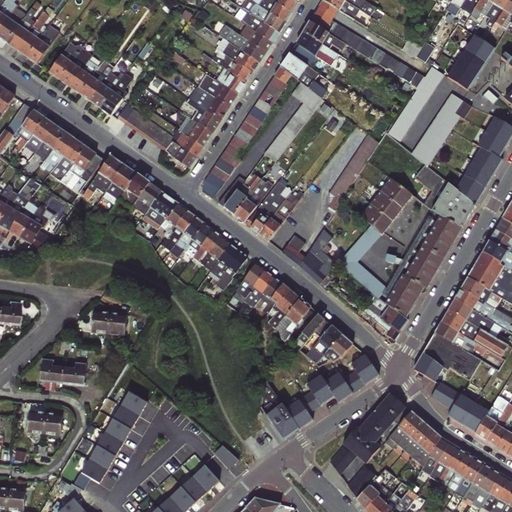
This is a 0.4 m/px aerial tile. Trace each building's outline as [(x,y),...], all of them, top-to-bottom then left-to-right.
[(0,9),(0,12),(9,19),(15,10),(18,6),(9,0),(7,0),(5,3),(0,9)] [(161,2),(157,0),(148,0),(144,7),(153,14),(161,2)] [(271,13),(249,0),(246,0),(241,9),(248,13),(262,22),(264,23),(271,13)] [(270,0),(249,0),(271,13),(276,4),(270,0)] [(298,4),(292,0),(278,0),(276,4),(292,14),(298,4)] [(346,2),(342,0),(322,0),(322,1),(338,11),(340,12),(346,2)] [(365,1),(362,0),(346,0),(346,2),(360,11),(371,18),(377,9),(365,1)] [(465,0),(453,0),(451,3),(456,7),(451,14),(455,18),(465,0)] [(480,0),(465,0),(455,18),(456,19),(454,24),(463,29),(471,17),(480,0)] [(485,17),(493,5),(484,0),(480,0),(471,17),(476,21),(481,15),(485,17)] [(510,0),(495,0),(493,5),(503,12),(510,0)] [(511,0),(510,0),(503,12),(511,17),(511,0)] [(338,11),(322,1),(310,23),(325,32),(332,21),(338,11)] [(23,20),(35,5),(30,2),(21,14),(15,10),(9,19),(18,26),(23,20)] [(23,20),(18,26),(29,33),(35,24),(30,20),(41,5),(37,2),(35,5),(23,20)] [(360,11),(346,2),(340,12),(354,21),(360,11)] [(286,23),(292,14),(276,4),(271,13),(286,23)] [(503,12),(493,5),(485,17),(489,20),(485,27),(491,31),(503,12)] [(39,41),(43,35),(39,32),(54,12),(48,8),(35,24),(29,33),(39,41)] [(0,31),(9,19),(0,12),(0,31)] [(511,21),(511,17),(503,12),(491,31),(494,34),(498,29),(505,32),(511,21)] [(255,32),(262,22),(248,13),(241,23),(246,26),(255,32)] [(286,23),(271,13),(264,23),(279,34),(286,23)] [(18,26),(9,19),(0,31),(0,39),(6,44),(18,26)] [(347,31),(332,21),(325,32),(329,34),(340,41),(347,31)] [(279,34),(264,23),(262,22),(255,32),(273,44),(279,34)] [(193,23),(188,30),(194,34),(199,27),(193,23)] [(233,31),(248,42),(255,32),(246,26),(245,28),(238,23),(233,31)] [(325,32),(310,23),(303,34),(323,45),(329,34),(325,32)] [(29,33),(18,26),(6,44),(16,51),(29,33)] [(39,41),(50,48),(60,33),(50,26),(43,35),(39,41)] [(242,52),(248,42),(233,31),(226,26),(219,36),(223,40),(242,52)] [(215,34),(205,28),(202,31),(212,38),(215,34)] [(421,30),(417,36),(424,40),(427,34),(421,30)] [(354,35),(347,31),(340,41),(346,45),(354,35)] [(273,44),(255,32),(248,42),(267,54),(273,44)] [(39,41),(29,33),(16,51),(27,58),(39,41)] [(323,45),(303,34),(297,44),(311,54),(316,57),(323,45)] [(340,41),(329,34),(323,45),(330,50),(332,46),(342,52),(346,45),(340,41)] [(361,40),(354,35),(346,45),(354,51),(361,40)] [(474,36),(447,78),(468,91),(495,50),(474,36)] [(235,62),(242,52),(223,40),(216,50),(221,53),(235,62)] [(369,45),(361,40),(354,51),(362,55),(369,45)] [(50,48),(39,41),(27,58),(37,66),(50,48)] [(421,49),(409,41),(402,51),(415,59),(421,49)] [(267,54),(248,42),(242,52),(260,64),(267,54)] [(108,55),(104,61),(109,65),(122,46),(117,43),(108,55)] [(62,56),(72,64),(82,49),(83,48),(80,46),(75,47),(70,44),(62,56)] [(311,54),(297,44),(290,54),(304,64),(311,54)] [(323,45),(316,57),(331,67),(338,55),(330,50),(323,45)] [(377,50),(369,45),(362,55),(370,60),(377,50)] [(82,71),(89,61),(93,56),(82,49),(72,64),(82,71)] [(224,69),(228,72),(235,62),(221,53),(218,59),(214,58),(216,55),(207,49),(203,54),(218,65),(224,69)] [(385,55),(377,50),(370,60),(378,65),(385,55)] [(260,64),(242,52),(235,62),(253,74),(260,64)] [(218,65),(203,54),(200,58),(216,69),(218,65)] [(304,64),(290,54),(281,68),(291,77),(298,81),(308,67),(304,64)] [(316,57),(311,54),(304,64),(308,67),(311,69),(318,59),(316,57)] [(392,60),(385,55),(378,65),(386,70),(392,60)] [(72,64),(62,56),(49,74),(60,82),(72,64)] [(400,64),(392,60),(386,70),(393,75),(400,64)] [(92,78),(99,68),(89,61),(82,71),(92,78)] [(92,78),(103,85),(111,73),(114,69),(109,65),(104,61),(99,68),(92,78)] [(253,74),(235,62),(228,72),(231,74),(246,84),(253,74)] [(72,64),(60,82),(70,88),(82,71),(72,64)] [(407,69),(400,64),(393,75),(401,80),(407,69)] [(308,67),(298,81),(301,84),(322,100),(327,93),(314,83),(319,75),(311,69),(308,67)] [(291,77),(281,68),(275,77),(286,85),(291,77)] [(443,76),(431,68),(389,134),(401,142),(443,76)] [(223,86),(231,74),(228,72),(224,69),(216,82),(223,86)] [(415,74),(407,69),(401,80),(408,84),(415,74)] [(92,78),(82,71),(70,88),(80,96),(92,78)] [(103,85),(113,93),(118,86),(125,76),(121,74),(118,78),(111,73),(103,85)] [(238,96),(246,84),(231,74),(223,86),(238,96)] [(423,79),(415,74),(408,84),(414,88),(417,88),(423,79)] [(214,98),(223,86),(216,82),(206,75),(198,88),(206,93),(214,98)] [(286,85),(275,77),(205,182),(202,193),(212,200),(241,162),(237,160),(287,85),(286,85)] [(103,85),(92,78),(80,96),(90,103),(103,85)] [(322,100),(301,84),(292,95),(303,104),(264,155),(275,163),(323,101),(322,100)] [(113,93),(103,85),(90,103),(101,110),(113,93)] [(113,93),(123,100),(128,93),(118,86),(113,93)] [(230,109),(238,96),(223,86),(214,98),(230,109)] [(197,106),(206,93),(198,88),(189,101),(197,106)] [(147,89),(144,92),(151,97),(153,94),(147,89)] [(15,98),(5,91),(0,97),(0,113),(3,116),(15,98)] [(123,100),(113,93),(101,110),(111,117),(123,100)] [(205,112),(214,98),(206,93),(197,106),(205,112)] [(463,102),(453,95),(413,157),(422,164),(455,114),(463,102)] [(221,122),(230,109),(214,98),(205,112),(221,122)] [(197,106),(189,101),(186,105),(197,112),(192,120),(197,124),(205,112),(197,106)] [(149,104),(147,107),(154,113),(157,109),(149,104)] [(22,129),(34,112),(25,105),(0,138),(0,156),(14,137),(16,138),(18,135),(23,129),(22,129)] [(175,139),(135,110),(125,124),(165,153),(175,139)] [(34,111),(34,112),(22,129),(23,129),(32,136),(45,119),(34,111)] [(213,135),(221,122),(205,112),(197,124),(213,135)] [(460,118),(455,114),(422,164),(426,166),(428,168),(460,118)] [(188,138),(197,124),(192,120),(188,117),(178,131),(183,134),(188,138)] [(487,132),(507,145),(511,137),(511,128),(495,118),(487,132)] [(56,126),(45,119),(32,136),(43,144),(56,126)] [(355,127),(347,121),(340,130),(348,136),(355,127)] [(204,148),(213,135),(197,124),(188,138),(204,148)] [(66,133),(56,126),(43,144),(54,151),(66,133)] [(23,129),(18,135),(24,139),(28,142),(32,136),(23,129)] [(481,149),(499,159),(507,145),(487,132),(478,147),(481,149)] [(76,140),(66,133),(54,151),(64,158),(76,140)] [(181,149),(188,138),(183,134),(169,153),(176,157),(181,149)] [(43,144),(32,136),(28,142),(39,150),(43,144)] [(330,194),(328,193),(329,208),(335,212),(342,202),(341,202),(379,144),(368,136),(330,194)] [(197,158),(204,148),(188,138),(181,149),(197,158)] [(25,146),(28,142),(24,139),(12,154),(16,157),(25,146)] [(86,148),(76,140),(64,158),(74,166),(86,148)] [(39,150),(28,142),(25,146),(31,150),(24,159),(29,162),(35,154),(39,150)] [(54,151),(43,144),(39,150),(45,155),(43,157),(47,160),(54,151)] [(97,155),(86,148),(74,166),(85,173),(97,155)] [(174,159),(190,169),(197,158),(181,149),(176,157),(174,159)] [(475,206),(474,208),(475,208),(503,161),(499,159),(481,149),(456,191),(475,206)] [(45,155),(39,150),(35,154),(41,158),(39,160),(43,163),(40,168),(45,172),(50,165),(46,162),(47,160),(43,157),(45,155)] [(50,176),(64,158),(54,151),(47,160),(46,162),(50,165),(45,172),(50,176)] [(103,160),(97,155),(85,173),(91,178),(103,160)] [(112,184),(124,166),(111,157),(98,175),(112,184)] [(74,166),(64,158),(50,176),(60,183),(74,166)] [(0,159),(0,164),(7,169),(9,166),(0,159)] [(85,173),(74,166),(60,183),(73,191),(85,173)] [(127,191),(138,176),(124,166),(112,184),(125,194),(127,191)] [(440,198),(449,184),(428,168),(426,166),(415,179),(440,198)] [(237,191),(247,199),(261,181),(255,175),(254,177),(251,174),(245,182),(237,191)] [(30,180),(37,184),(40,179),(34,175),(30,180)] [(112,184),(98,175),(88,190),(94,194),(97,189),(105,194),(106,193),(112,184)] [(139,200),(150,184),(138,176),(127,191),(139,200)] [(224,209),(237,191),(245,182),(239,177),(218,204),(224,209)] [(247,200),(257,208),(274,186),(263,179),(261,181),(247,199),(247,200)] [(23,208),(29,203),(41,186),(37,184),(30,180),(18,195),(12,202),(9,208),(20,214),(23,208)] [(415,197),(392,180),(383,193),(406,209),(415,197)] [(246,225),(251,229),(261,216),(269,222),(271,219),(286,199),(280,195),(286,188),(279,182),(246,225)] [(125,194),(112,184),(106,193),(120,202),(125,194)] [(150,210),(162,193),(150,184),(139,200),(138,201),(150,210)] [(441,217),(462,230),(463,228),(462,227),(474,207),(474,208),(475,206),(456,191),(449,184),(440,198),(432,211),(441,217)] [(12,202),(18,195),(13,193),(12,188),(9,185),(2,195),(0,199),(0,202),(9,208),(12,202)] [(68,195),(62,191),(59,196),(64,200),(68,195)] [(138,201),(139,200),(127,191),(125,194),(120,202),(131,209),(133,208),(138,201)] [(234,216),(247,200),(247,199),(237,191),(224,209),(234,216)] [(166,221),(179,205),(162,193),(150,210),(166,221)] [(406,209),(383,193),(374,206),(397,222),(406,209)] [(291,203),(286,199),(271,219),(281,226),(299,201),(295,198),(291,203)] [(257,208),(247,200),(234,216),(244,224),(257,208)] [(138,201),(133,208),(145,216),(150,210),(138,201)] [(0,223),(9,208),(0,202),(0,223)] [(20,214),(31,221),(39,209),(29,203),(23,208),(20,214)] [(175,227),(187,211),(179,205),(166,221),(175,227)] [(397,222),(374,206),(364,220),(372,226),(385,237),(386,237),(397,222)] [(9,233),(20,214),(9,208),(0,223),(0,227),(6,231),(9,233)] [(31,221),(42,227),(51,214),(40,208),(39,209),(31,221)] [(135,212),(131,209),(121,224),(124,226),(135,212)] [(166,221),(150,210),(145,216),(143,220),(159,230),(160,228),(166,221)] [(184,233),(196,218),(187,211),(175,227),(184,233)] [(441,217),(432,211),(404,260),(396,259),(396,255),(386,254),(385,261),(400,266),(388,290),(380,300),(375,296),(363,311),(378,323),(385,329),(389,333),(392,328),(385,323),(394,311),(388,307),(396,291),(412,264),(441,217)] [(20,240),(31,221),(20,214),(9,233),(20,240)] [(259,235),(269,222),(261,216),(251,229),(259,235)] [(462,230),(441,217),(412,264),(434,278),(462,230)] [(193,240),(205,225),(196,218),(184,233),(193,240)] [(281,226),(271,219),(269,222),(259,235),(269,243),(281,226)] [(511,225),(503,220),(496,231),(511,239),(511,225)] [(42,227),(31,221),(20,240),(31,246),(32,246),(40,231),(42,227)] [(166,221),(160,228),(169,234),(175,227),(166,221)] [(202,247),(213,231),(205,225),(193,240),(202,247)] [(385,237),(372,226),(340,264),(375,296),(380,300),(388,290),(361,266),(385,237)] [(175,227),(169,234),(166,238),(175,245),(184,233),(175,227)] [(40,231),(32,246),(43,253),(52,239),(40,231)] [(210,254),(222,238),(213,231),(202,247),(207,251),(210,254)] [(306,258),(300,267),(320,285),(337,266),(326,255),(321,251),(329,244),(333,239),(323,231),(306,258)] [(511,247),(511,239),(496,231),(490,242),(508,253),(511,247)] [(184,233),(175,245),(182,250),(184,252),(193,240),(184,233)] [(282,253),(300,267),(306,258),(299,253),(305,245),(295,237),(282,253)] [(175,245),(166,238),(160,246),(170,252),(175,245)] [(219,260),(230,245),(222,238),(210,254),(219,260)] [(193,240),(184,252),(193,259),(202,247),(193,240)] [(508,253),(490,242),(483,253),(501,264),(504,260),(508,253)] [(330,246),(329,244),(321,251),(326,255),(331,249),(329,248),(330,246)] [(182,250),(175,245),(170,252),(169,254),(176,258),(182,250)] [(228,267),(239,251),(230,245),(219,260),(228,267)] [(202,247),(193,259),(199,264),(207,251),(202,247)] [(236,274),(248,258),(239,251),(228,267),(236,274)] [(483,253),(468,279),(485,289),(490,293),(505,268),(500,265),(501,264),(483,253)] [(219,260),(210,254),(201,265),(211,272),(219,260)] [(245,281),(257,265),(248,258),(236,274),(245,281)] [(228,267),(219,260),(211,272),(208,276),(213,280),(211,282),(215,286),(225,273),(224,272),(228,267)] [(434,278),(412,264),(396,291),(388,307),(394,311),(406,320),(416,302),(421,294),(424,294),(426,292),(434,278)] [(254,288),(266,272),(257,265),(245,281),(254,288)] [(232,278),(236,274),(228,267),(224,272),(225,273),(215,286),(224,292),(233,280),(232,278)] [(511,272),(505,268),(490,293),(501,299),(511,305),(511,272)] [(262,294),(274,279),(266,272),(254,288),(262,294)] [(236,292),(245,281),(236,274),(232,278),(233,280),(224,292),(223,293),(232,299),(233,298),(237,293),(236,292)] [(271,301),(283,285),(274,279),(262,294),(264,296),(271,301)] [(461,290),(479,300),(485,289),(468,279),(461,290)] [(254,288),(245,281),(236,292),(237,293),(233,298),(242,304),(245,300),(254,288)] [(277,306),(290,291),(283,285),(271,301),(277,306)] [(262,294),(254,288),(245,300),(256,307),(264,296),(262,294)] [(495,309),(501,299),(490,293),(485,289),(479,300),(495,309)] [(455,301),(473,311),(479,300),(461,290),(455,301)] [(287,316),(301,300),(290,291),(277,306),(276,307),(287,316)] [(271,301),(264,296),(256,307),(268,316),(276,307),(277,306),(271,301)] [(303,318),(311,309),(301,300),(287,316),(285,318),(295,327),(303,318)] [(511,322),(511,319),(495,309),(479,300),(473,311),(495,325),(511,335),(511,330),(510,329),(511,327),(510,326),(511,322)] [(449,311),(466,321),(473,311),(455,301),(449,311)] [(0,322),(18,325),(20,304),(9,303),(9,308),(0,307),(0,322)] [(287,316),(276,307),(268,316),(272,319),(268,324),(275,331),(277,327),(285,318),(287,316)] [(311,324),(318,315),(311,309),(303,318),(311,324)] [(406,320),(394,311),(385,323),(392,328),(400,334),(408,321),(406,320)] [(441,324),(459,334),(466,321),(449,311),(441,324)] [(488,335),(495,325),(473,311),(466,321),(488,335)] [(108,335),(110,313),(93,312),(91,333),(108,335)] [(127,315),(110,313),(108,335),(124,337),(127,315)] [(314,334),(325,321),(318,315),(311,324),(302,334),(309,341),(314,334)] [(295,327),(285,318),(277,327),(281,340),(285,344),(294,334),(291,332),(295,327)] [(321,340),(331,327),(325,321),(314,334),(321,340)] [(488,335),(466,321),(459,334),(487,351),(501,359),(508,347),(488,335)] [(435,334),(453,344),(459,334),(441,324),(435,334)] [(330,350),(342,336),(331,327),(321,340),(319,342),(329,351),(330,350)] [(400,334),(392,328),(389,333),(387,336),(395,342),(400,334)] [(309,341),(302,334),(295,342),(302,348),(309,341)] [(423,354),(435,334),(422,354),(423,354)] [(453,344),(435,334),(423,354),(440,365),(443,368),(448,371),(450,368),(470,382),(482,362),(471,355),(453,344)] [(482,357),(487,351),(459,334),(453,344),(471,355),(473,352),(482,357)] [(341,359),(353,346),(342,336),(330,350),(341,359)] [(329,351),(319,342),(306,356),(317,365),(319,363),(329,351)] [(107,346),(105,356),(116,357),(116,356),(117,350),(117,348),(107,346)] [(511,349),(511,348),(508,347),(501,359),(505,362),(511,349)] [(440,365),(423,354),(422,355),(425,357),(422,361),(420,360),(414,370),(435,383),(443,368),(440,365)] [(356,372),(350,376),(359,390),(367,384),(365,382),(369,379),(371,382),(379,376),(365,356),(352,365),(356,372)] [(40,381),(62,384),(63,368),(52,367),(53,362),(42,360),(40,381)] [(74,369),(63,368),(62,384),(84,386),(86,365),(75,364),(74,369)] [(326,383),(334,397),(339,404),(347,398),(345,396),(349,393),(351,395),(359,390),(350,376),(343,380),(339,374),(326,383)] [(322,377),(305,388),(309,394),(306,396),(315,410),(323,405),(321,403),(325,400),(327,402),(334,397),(326,383),(322,377)] [(264,386),(261,409),(281,438),(282,438),(285,439),(287,439),(286,438),(289,436),(291,436),(299,430),(285,410),(267,383),(264,386)] [(452,410),(460,395),(452,391),(440,383),(431,397),(452,410)] [(131,394),(82,475),(100,486),(148,405),(131,394)] [(360,431),(376,444),(393,423),(397,417),(406,408),(391,395),(376,411),(378,413),(376,415),(373,415),(360,431)] [(463,423),(475,404),(460,395),(452,410),(448,417),(459,423),(460,421),(463,423)] [(306,396),(285,410),(299,430),(301,429),(299,427),(303,424),(305,427),(313,421),(309,414),(315,410),(306,396)] [(498,397),(490,412),(487,417),(498,424),(509,404),(498,397)] [(475,436),(487,417),(490,412),(475,404),(463,423),(467,425),(466,427),(476,434),(475,436)] [(511,424),(511,405),(509,404),(498,424),(509,430),(511,424)] [(412,413),(406,408),(397,417),(393,423),(398,428),(403,423),(412,413)] [(27,433),(44,435),(46,414),(29,412),(27,433)] [(419,420),(412,413),(403,423),(398,428),(406,435),(419,420)] [(62,416),(46,414),(44,435),(60,437),(62,416)] [(487,443),(498,424),(487,417),(475,436),(487,443)] [(426,426),(419,420),(406,435),(413,441),(426,426)] [(497,449),(509,430),(498,424),(487,443),(497,449)] [(426,426),(413,441),(421,448),(434,433),(426,426)] [(360,431),(357,428),(343,444),(346,446),(355,454),(367,463),(381,447),(376,444),(360,431)] [(406,435),(398,428),(388,440),(396,446),(406,435)] [(507,456),(511,447),(511,432),(509,430),(497,449),(507,456)] [(442,440),(434,433),(421,448),(430,456),(442,440)] [(413,441),(406,435),(396,446),(403,453),(413,441)] [(396,446),(388,440),(384,444),(392,452),(396,446)] [(450,445),(442,440),(430,456),(430,457),(438,462),(450,445)] [(411,460),(421,448),(413,441),(403,453),(411,460)] [(459,449),(450,445),(438,462),(447,468),(459,449)] [(224,446),(215,454),(229,469),(238,462),(224,446)] [(346,446),(331,464),(339,475),(347,466),(355,454),(346,446)] [(430,456),(421,448),(411,460),(422,470),(424,466),(430,457),(430,456)] [(467,455),(459,449),(447,468),(455,473),(467,455)] [(476,460),(467,455),(455,473),(465,478),(476,460)] [(438,462),(430,457),(424,466),(422,470),(421,472),(430,477),(438,462)] [(473,483),(484,465),(476,460),(465,478),(473,483)] [(438,462),(430,477),(439,482),(447,468),(438,462)] [(481,488),(493,470),(484,465),(473,483),(481,488)] [(357,499),(371,486),(376,481),(378,478),(364,467),(356,478),(348,488),(357,499)] [(207,468),(157,511),(188,511),(221,483),(207,468)] [(455,473),(447,468),(439,482),(447,487),(455,473)] [(490,493),(501,475),(493,470),(481,488),(490,493)] [(455,473),(447,487),(456,492),(465,478),(455,473)] [(498,498),(510,480),(501,475),(490,493),(498,498)] [(473,483),(465,478),(456,492),(454,494),(463,500),(473,483)] [(507,504),(511,495),(511,481),(510,480),(498,498),(507,504)] [(371,486),(380,495),(383,491),(384,489),(376,481),(371,486)] [(473,503),(481,488),(473,483),(463,500),(466,502),(467,500),(473,503)] [(406,495),(410,490),(402,484),(398,489),(406,495)] [(365,510),(378,497),(380,495),(371,486),(357,499),(365,510)] [(413,486),(410,490),(415,495),(419,490),(413,486)] [(0,509),(7,511),(9,490),(0,488),(0,509)] [(490,493),(481,488),(473,503),(481,508),(490,493)] [(20,511),(23,511),(26,492),(9,490),(7,511),(20,511)] [(406,511),(414,502),(417,497),(415,495),(410,490),(406,495),(402,501),(394,511),(406,511)] [(386,505),(393,496),(388,492),(386,494),(383,491),(380,495),(378,497),(386,505)] [(489,511),(498,498),(490,493),(481,508),(488,511),(489,511)] [(402,501),(393,495),(393,496),(386,505),(394,511),(402,501)] [(365,511),(380,511),(386,505),(378,497),(365,510),(364,510),(365,511)] [(502,511),(507,504),(498,498),(489,511),(502,511)] [(255,499),(247,507),(252,511),(295,511),(295,510),(292,511),(273,511),(281,505),(255,499)] [(86,511),(75,500),(62,511),(86,511)] [(406,511),(415,511),(419,507),(414,502),(406,511)] [(430,511),(434,508),(427,503),(419,511),(430,511)] [(439,503),(434,509),(439,511),(443,511),(445,508),(439,503)]
